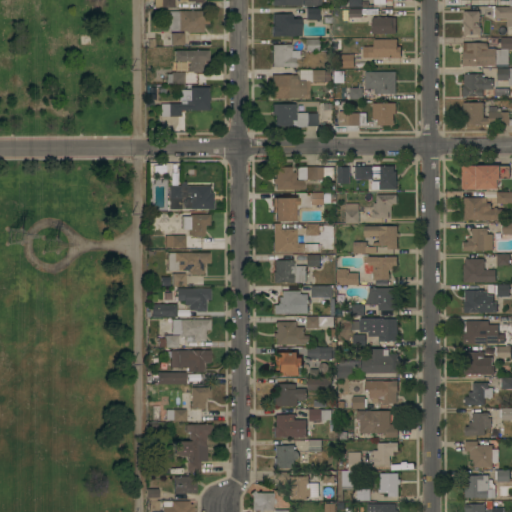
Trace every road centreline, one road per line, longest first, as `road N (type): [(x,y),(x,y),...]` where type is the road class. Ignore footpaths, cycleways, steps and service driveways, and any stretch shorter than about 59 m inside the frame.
road 1 (residential): [(241,0),(238,480),(220,511)]
road 2 (residential): [(0,149),(511,144)]
road 3 (residential): [(433,0),(433,511)]
